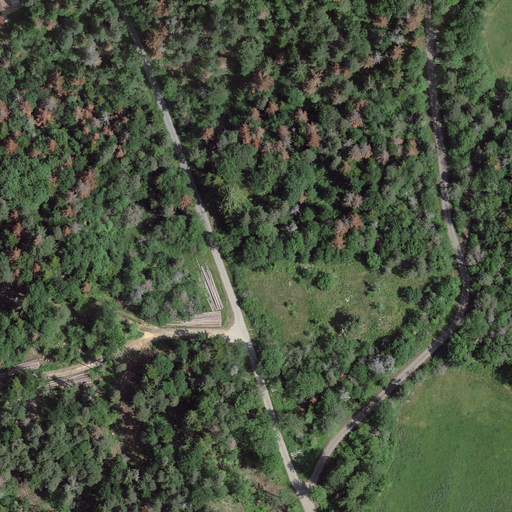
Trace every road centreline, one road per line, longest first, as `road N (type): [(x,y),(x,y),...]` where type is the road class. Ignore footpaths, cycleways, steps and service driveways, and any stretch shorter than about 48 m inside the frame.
road 1 (track): [(308,511),(323,457),(439,338),(460,305),(431,0)]
road 2 (unclassified): [(302,511),(227,285),(114,0)]
road 3 (track): [(242,347),(205,332),(151,331),(120,338),(46,382),(0,382)]
